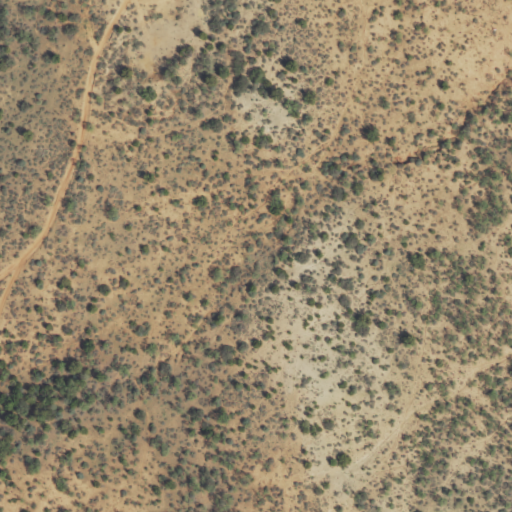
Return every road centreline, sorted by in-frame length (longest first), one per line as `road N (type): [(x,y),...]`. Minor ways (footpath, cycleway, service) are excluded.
road 1 (residential): [(24,511),(70,282),(170,108)]
road 2 (residential): [(305,511),(457,447),(511,413)]
